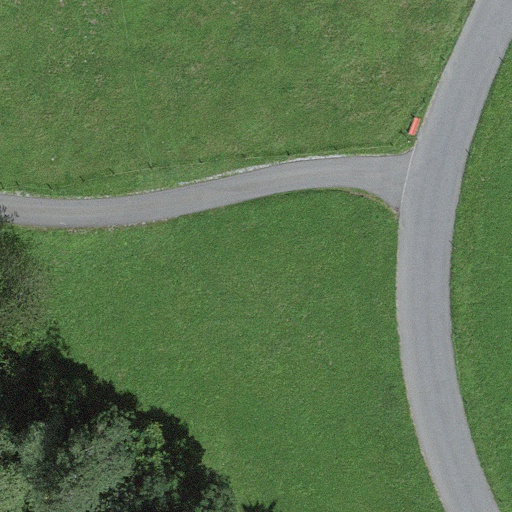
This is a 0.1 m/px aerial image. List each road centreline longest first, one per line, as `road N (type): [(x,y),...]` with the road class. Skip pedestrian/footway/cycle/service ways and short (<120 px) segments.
road 1 (unclassified): [(511,7),(440,165),(429,269),(436,375),(485,511)]
road 2 (track): [(0,195),(148,197),(314,162),(440,165)]
